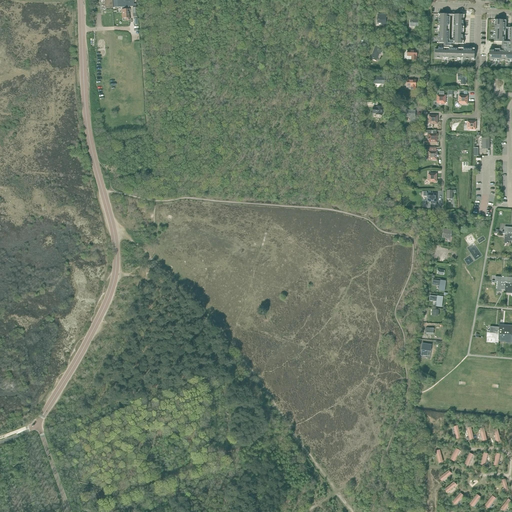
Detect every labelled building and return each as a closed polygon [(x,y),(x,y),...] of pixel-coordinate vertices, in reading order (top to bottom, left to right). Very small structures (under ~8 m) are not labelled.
[(123,10),(129,9),(128,7),(134,6),(134,1),(126,1),(125,0),(104,0),(106,8),(123,7),(123,10)] [(129,9),(123,10),(122,10),(122,19),(126,19),(126,21),(130,20),(129,9)] [(454,15),(453,41),(448,41),(449,15),(438,15),(438,18),(439,18),(439,26),(438,26),(438,32),(439,32),(438,40),(437,40),(437,44),(444,44),(444,46),(456,47),(457,44),(463,45),(463,41),(462,41),(463,33),(464,33),(464,27),(463,27),(463,19),(464,19),(464,15),(461,13),(458,15),(454,15)] [(378,14),(377,23),(382,23),(382,26),(386,26),(386,15),(378,14)] [(511,28),(509,28),(509,43),(504,43),(504,21),(494,21),(494,24),(495,24),(494,32),(493,32),(493,38),(494,38),(494,43),(501,43),(501,45),(503,46),(503,51),(489,51),(488,61),(493,61),(493,62),(499,62),(499,61),(507,61),(507,62),(511,62),(511,28)] [(375,47),(371,57),(373,58),(373,60),(376,61),(379,54),(381,55),(382,50),(378,49),(378,48),(375,47)] [(435,50),(435,59),(442,59),(442,60),(448,60),(448,59),(456,59),(456,60),(462,61),(462,60),(471,60),(471,61),(474,61),(474,50),(438,49),(438,50),(435,50)] [(408,50),(407,56),(412,57),(412,60),(416,60),(416,57),(417,51),(414,51),(414,50),(412,50),(412,51),(408,50)] [(407,80),(407,87),(411,87),(411,90),(416,90),(416,87),(416,80),(412,80),(412,79),(410,79),(410,80),(407,80)] [(437,95),(436,102),(438,104),(445,104),(445,95),(444,95),(444,92),(439,91),(439,95),(437,95)] [(459,96),(458,103),(460,104),(467,105),(467,96),(459,96)] [(373,107),(372,113),(376,114),(376,115),(382,115),(383,107),(377,106),(377,108),(373,107)] [(406,114),(406,117),(410,117),(410,122),(415,122),(415,110),(407,110),(407,114),(406,114)] [(429,115),(428,122),(430,124),(437,124),(437,116),(429,115)] [(467,121),(466,128),(468,130),(475,130),(475,122),(467,121)] [(428,134),(428,141),(430,142),(436,142),(437,134),(428,134)] [(428,151),(428,158),(429,160),(432,160),(435,161),(435,160),(436,160),(436,157),(437,157),(437,155),(436,155),(436,152),(435,152),(435,148),(429,148),(429,151),(428,151)] [(426,169),(425,173),(428,173),(427,180),(429,182),(436,182),(436,173),(434,173),(434,170),(426,169)] [(427,200),(429,201),(429,204),(435,204),(436,193),(427,193),(427,200)] [(444,230),(442,238),(450,240),(452,231),(444,230)] [(440,248),(438,258),(446,259),(447,254),(451,255),(452,250),(440,248)] [(446,282),(433,280),(432,285),(440,286),(440,290),(444,291),(446,282)] [(506,284),(497,283),(496,292),(501,292),(501,291),(505,292),(506,284)] [(441,307),(443,297),(430,296),(429,301),(437,302),(437,306),(441,307)] [(499,327),(498,334),(507,334),(511,335),(511,327),(499,326),(499,327)] [(487,333),(486,337),(487,336),(489,337),(493,338),(493,342),(496,342),(496,344),(498,344),(498,342),(498,341),(498,334),(488,333),(487,333)] [(507,334),(498,334),(498,341),(506,342),(506,343),(510,343),(511,335),(507,334)] [(431,345),(422,343),(421,355),(421,356),(422,356),(428,356),(429,351),(430,351),(431,345)] [(458,426),(453,428),(457,440),(462,438),(458,426)] [(460,452),(456,450),(451,460),(455,462),(460,452)] [(440,451),(435,452),(439,465),(443,463),(440,451)] [(473,456),(469,454),(465,465),(468,467),(473,456)] [(452,475),(449,471),(439,479),(442,483),(452,475)] [(452,484),(444,490),(448,494),(455,488),(452,484)] [(460,494),(452,503),(456,506),(464,498),(460,494)] [(480,498),(476,495),(469,505),(473,508),(480,498)] [(496,498),(493,496),(485,506),(489,508),(496,498)] [(511,502),(508,499),(501,509),(505,511),(511,502)]
